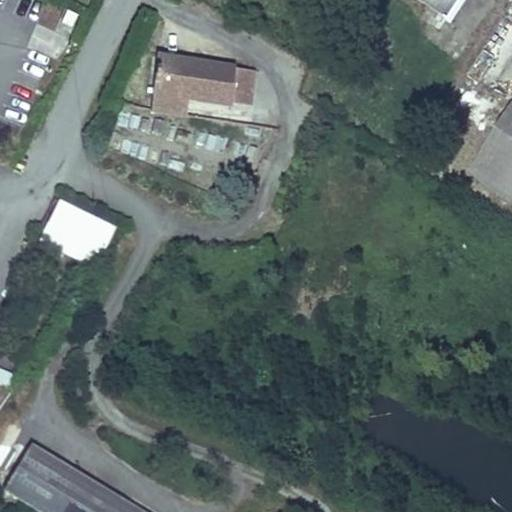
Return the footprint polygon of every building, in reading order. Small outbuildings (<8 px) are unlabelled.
[(465,0),(416,0),(450,22),(465,0)] [(254,72),(158,59),(152,100),(182,104),(249,113),(254,72)] [(182,104),(152,100),(151,110),(180,114),(182,104)] [(511,114),(471,183),(511,207),(511,114)] [(115,228),(61,200),(39,243),(93,271),(115,228)] [(0,369),(0,383),(7,386),(11,374),(0,369)] [(80,511),(97,486),(31,446),(4,491),(39,511),(80,511)] [(140,511),(97,486),(80,511),(140,511)]
